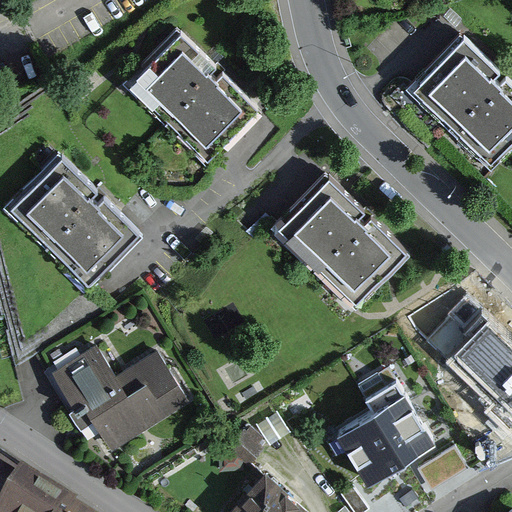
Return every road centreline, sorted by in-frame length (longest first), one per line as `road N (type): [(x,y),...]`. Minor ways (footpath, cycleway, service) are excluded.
road 1 (residential): [(511,269),(351,108),(330,75),(306,0)]
road 2 (residential): [(0,422),(131,511)]
